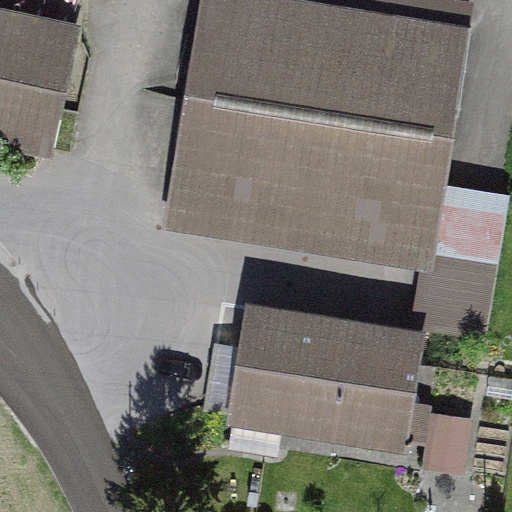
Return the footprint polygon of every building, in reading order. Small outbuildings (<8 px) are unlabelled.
[(0,0),(0,133),(81,149),(108,14),(36,0),(0,0)] [(371,0),(207,0),(171,223),(438,266),(479,18),(371,0)] [(426,281),(420,323),(481,332),(487,289),(426,281)] [(424,332),(245,302),(223,431),(403,460),(424,332)] [(423,384),(420,408),(474,414),(477,390),(423,384)] [(439,422),(429,475),(466,481),(476,428),(439,422)]
